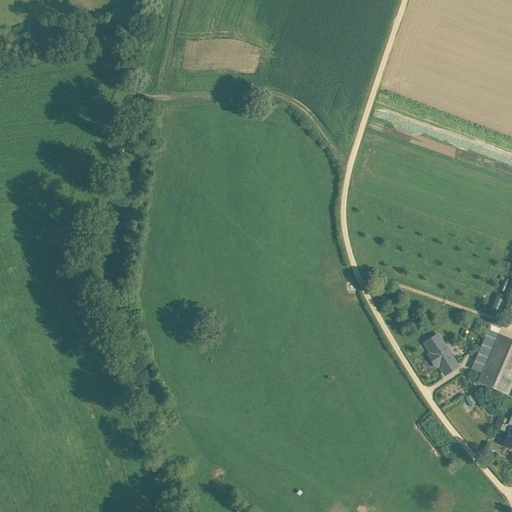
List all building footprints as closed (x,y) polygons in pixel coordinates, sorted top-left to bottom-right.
[(498,313),(505,296),(495,291),(488,308),(498,313)] [(460,367),(438,334),(422,343),(429,353),(426,355),(435,369),(438,367),(444,377),(460,367)] [(511,341),(499,335),(479,382),(507,394),(511,382),(511,341)] [(511,411),(508,421),(499,417),(495,427),(509,433),(511,428),(511,427),(511,411)] [(511,427),(511,428),(509,433),(503,446),(511,450),(511,427)]
